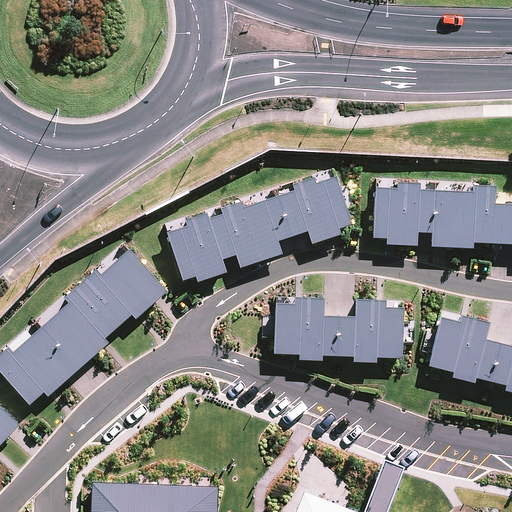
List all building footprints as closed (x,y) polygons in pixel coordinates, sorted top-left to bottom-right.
[(351,220),(334,171),(315,178),(313,172),(290,179),(292,186),(243,202),(241,196),(219,204),(221,209),(208,213),(206,208),(183,215),(185,221),(166,227),(180,277),(194,272),(196,278),(226,268),(221,254),(234,250),(239,263),(281,249),(277,236),(306,227),(311,240),(340,230),(338,225),(351,220)] [(511,199),(493,198),(494,181),(471,179),(470,186),(418,184),(418,178),(395,177),(395,184),(373,182),(371,233),(385,234),(384,240),(416,241),(416,228),(430,228),(429,242),(472,244),(472,238),(511,240),(511,199)] [(130,310),(134,314),(166,287),(128,244),(100,269),(95,264),(61,292),(67,298),(30,331),(25,325),(0,347),(0,368),(28,400),(43,387),(47,392),(108,338),(104,334),(130,310)] [(375,352),(401,354),(401,338),(409,339),(410,319),(402,319),(402,302),(384,301),(384,295),(354,294),(353,311),(322,310),(323,293),(293,291),(292,298),(274,297),(272,349),(297,350),(297,355),(321,356),(321,351),(351,352),(351,357),(375,358),(375,352)] [(457,316),(439,311),(427,362),(451,368),(450,372),(473,378),(474,373),(503,381),(503,386),(511,388),(511,341),(484,334),(488,317),(459,310),(457,316)] [(0,439),(18,419),(0,402),(0,439)] [(291,511),(384,511),(403,462),(382,454),(361,508),(302,485),(291,511)] [(215,511),(216,482),(91,477),(89,511),(215,511)]
